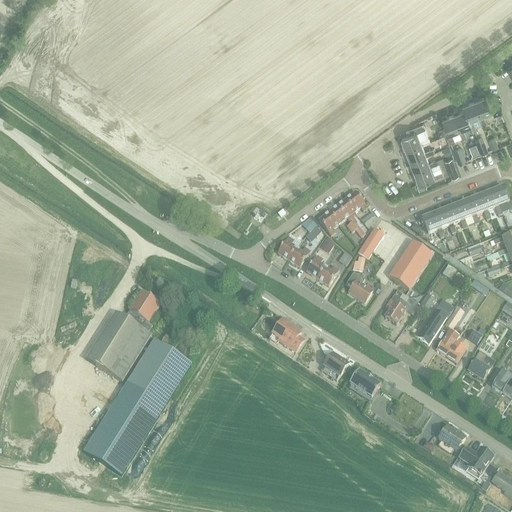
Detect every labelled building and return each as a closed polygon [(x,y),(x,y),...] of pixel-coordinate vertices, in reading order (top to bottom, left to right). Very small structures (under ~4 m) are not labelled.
[(480,117),(479,118),(483,126),(487,124),(484,116),(492,113),(486,97),(479,100),(478,98),(473,100),(474,102),(480,117)] [(471,126),(470,127),(472,133),(477,131),(472,121),(479,118),(480,117),(474,102),(467,105),(467,102),(462,104),(465,111),(471,126)] [(459,131),(462,139),(466,138),(463,129),(470,127),(471,126),(465,111),(458,114),(457,111),(453,113),(454,115),(459,131)] [(452,134),(459,131),(454,115),(447,118),(446,116),(441,117),(448,135),(447,135),(451,144),(455,142),(452,134)] [(404,152),(406,151),(406,150),(421,144),(422,146),(430,143),(430,142),(428,138),(425,130),(423,125),(419,126),(410,130),(412,135),(401,139),(404,146),(402,147),(404,152)] [(495,139),(489,141),(492,151),(498,149),(495,139)] [(488,152),(484,141),(477,144),(481,155),(488,152)] [(408,163),(410,162),(410,161),(426,155),(426,157),(434,153),(433,149),(425,153),(422,146),(421,144),(406,150),(406,151),(408,158),(406,158),(408,163)] [(449,148),(443,150),(445,156),(452,153),(450,149),(449,148)] [(458,165),(467,161),(462,148),(453,151),(458,165)] [(412,174),(415,173),(414,172),(430,166),(431,168),(439,165),(437,161),(429,164),(426,157),(426,155),(410,161),(410,162),(413,169),(411,170),(412,174)] [(452,160),(445,162),(452,179),(459,177),(452,160)] [(433,175),(431,168),(430,166),(414,172),(415,173),(417,180),(415,181),(417,185),(424,182),(434,178),(434,179),(443,176),(441,172),(433,175)] [(424,182),(417,185),(419,191),(426,188),(424,182)] [(497,208),(499,207),(506,205),(510,213),(511,211),(511,206),(510,202),(509,203),(503,188),(492,193),(497,208)] [(486,213),(488,212),(495,209),(498,217),(502,215),(499,207),(497,208),(492,193),(480,197),(486,213)] [(347,201),(356,213),(361,210),(363,213),(368,210),(356,194),(347,201)] [(474,217),(476,216),(483,214),(486,222),(491,220),(488,212),(486,213),(480,197),(469,202),(474,217)] [(337,208),(347,220),(356,213),(347,201),(337,208)] [(463,221),(465,221),(472,218),(475,226),(479,224),(476,216),(474,217),(469,202),(457,206),(463,221)] [(451,226),(453,226),(460,223),(463,231),(468,229),(465,221),(463,221),(457,206),(445,211),(451,226)] [(328,215),(338,227),(347,220),(337,208),(328,215)] [(440,231),(441,230),(448,227),(452,235),(456,234),(453,226),(451,226),(445,211),(434,215),(440,231)] [(333,230),(338,227),(328,215),(319,222),(331,238),(336,234),(333,230)] [(366,229),(376,221),(372,215),(362,222),(366,229)] [(444,238),(441,230),(440,231),(434,215),(422,220),(428,235),(437,232),(440,240),(444,238)] [(310,220),(305,224),(313,231),(316,228),(317,227),(310,220)] [(365,236),(354,222),(350,225),(356,232),(361,239),(365,236)] [(413,224),(409,229),(416,234),(419,229),(413,224)] [(350,225),(347,228),(352,235),(356,232),(350,225)] [(311,234),(316,239),(322,234),(317,229),(311,234)] [(384,237),(375,230),(358,255),(368,261),(384,237)] [(503,243),(506,250),(507,252),(511,249),(511,236),(503,240),(502,238),(493,242),(495,246),(503,243)] [(277,255),(288,262),(296,250),(291,246),(294,242),(288,238),(284,244),(277,255)] [(325,241),(320,249),(328,255),(334,246),(325,241)] [(389,279),(400,286),(409,292),(433,257),(412,244),(389,279)] [(471,258),(482,253),(480,247),(468,251),(470,258),(460,262),(466,266),(473,264),(471,258)] [(296,250),(288,262),(299,270),(310,253),(304,249),(302,253),(296,250)] [(508,254),(511,262),(511,263),(511,249),(507,252),(506,250),(498,253),(500,258),(508,254)] [(498,253),(486,258),(486,259),(488,262),(500,258),(498,253)] [(346,268),(352,259),(345,254),(339,263),(346,268)] [(306,274),(317,281),(325,268),(320,265),(322,261),(317,257),(306,274)] [(489,278),(501,274),(498,267),(486,272),(489,278)] [(325,268),(317,281),(328,288),(339,272),(333,268),(331,272),(325,268)] [(451,281),(456,272),(449,268),(444,276),(451,281)] [(373,293),(362,286),(365,282),(353,275),(347,285),(352,288),(348,294),(365,305),(373,293)] [(473,282),(470,288),(485,298),(489,292),(473,282)] [(503,285),(499,291),(505,295),(506,294),(509,289),(503,285)] [(149,326),(161,306),(142,294),(125,321),(115,315),(86,361),(122,383),(151,337),(148,335),(153,328),(149,326)] [(435,300),(428,295),(421,306),(428,311),(435,300)] [(397,326),(406,312),(412,315),(418,305),(410,299),(407,304),(394,296),(385,310),(389,312),(385,318),(397,326)] [(511,318),(511,306),(508,304),(502,312),(511,318)] [(457,308),(445,327),(451,331),(453,332),(465,313),(457,308)] [(428,347),(446,319),(435,312),(427,325),(423,323),(414,337),(418,339),(417,340),(428,347)] [(298,338),(301,334),(290,327),(291,325),(283,320),(272,335),(280,340),(278,343),(296,354),(304,342),(298,338)] [(471,342),(477,346),(486,332),(480,329),(477,334),(474,332),(468,341),(471,342)] [(450,333),(437,352),(446,359),(456,344),(460,338),(462,334),(456,330),(453,335),(450,333)] [(179,343),(166,335),(161,343),(174,351),(179,343)] [(456,344),(446,359),(456,365),(466,350),(460,346),(464,341),(460,338),(458,341),(456,344)] [(127,385),(83,455),(121,479),(165,409),(192,366),(154,342),(127,385)] [(475,360),(468,372),(483,382),(487,376),(493,367),(483,361),(486,357),(480,353),(475,360)] [(340,378),(349,365),(347,364),(347,363),(343,360),(343,361),(333,355),(324,368),(340,378)] [(350,386),(372,400),(381,386),(359,372),(350,386)] [(492,388),(502,395),(511,379),(511,378),(503,373),(501,375),(501,374),(492,388)] [(511,379),(502,395),(511,401),(511,399),(511,379)] [(457,453),(466,440),(447,428),(439,441),(457,453)] [(427,445),(424,450),(430,454),(433,449),(427,445)] [(461,461),(457,468),(466,474),(469,470),(481,478),(485,472),(489,465),(494,458),(481,450),(477,456),(467,450),(460,461),(461,461)] [(489,465),(485,472),(493,477),(498,470),(489,465)] [(503,495),(511,500),(511,482),(499,474),(492,484),(505,493),(503,495)]
